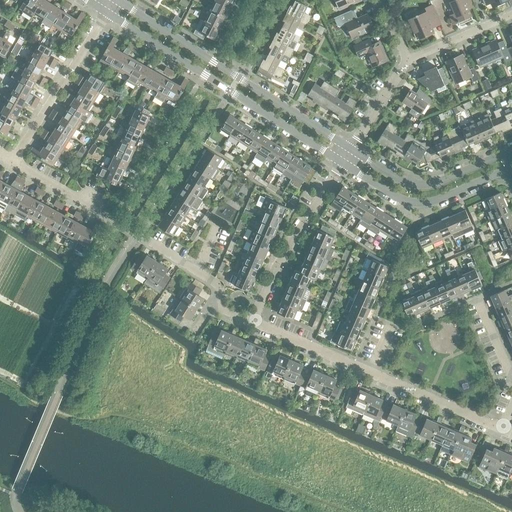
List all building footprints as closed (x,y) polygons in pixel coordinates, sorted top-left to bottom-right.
[(34,14),(42,0),(24,0),(19,8),(23,10),(22,11),(32,18),(34,14)] [(42,0),(34,14),(43,20),(53,5),(45,0),(42,0)] [(210,10),(226,18),(227,17),(228,18),(230,13),(229,13),(232,8),(216,0),(215,0),(212,6),(209,4),(206,9),(210,10)] [(290,5),(286,13),(307,23),(311,15),(304,12),(307,6),(295,0),(292,6),(290,5)] [(335,0),(339,9),(358,0),(335,0)] [(472,3),(470,0),(454,0),(450,2),(455,13),(449,16),(453,24),(471,16),(467,6),(472,3)] [(43,20),(52,25),(62,10),(53,5),(43,20)] [(430,26),(439,22),(432,5),(425,8),(426,12),(409,20),(414,33),(416,32),(420,39),(433,33),(430,26)] [(226,18),(210,10),(206,9),(205,8),(203,11),(207,15),(205,21),(221,29),(223,24),(224,25),(227,20),(226,19),(226,18)] [(52,25),(61,31),(71,16),(62,10),(52,25)] [(352,38),(374,28),(368,14),(355,19),(351,10),(334,18),(337,26),(340,27),(346,24),(352,38)] [(285,22),(282,28),(293,33),(296,28),(303,31),(307,23),(286,13),(282,21),(285,22)] [(176,15),(173,20),(178,23),(181,19),(176,15)] [(71,16),(61,31),(71,37),(80,22),(71,16)] [(205,21),(201,19),(194,33),(201,38),(203,40),(205,35),(215,40),(216,39),(217,39),(219,34),(218,34),(221,29),(205,21)] [(277,32),(273,40),(293,50),(297,42),(291,39),(293,33),(282,28),(279,33),(277,32)] [(5,32),(2,38),(0,42),(0,54),(5,57),(12,44),(7,41),(10,35),(5,32)] [(268,54),(287,64),(290,58),(293,50),(273,40),(269,48),(271,49),(268,54)] [(373,66),(387,60),(379,42),(369,46),(366,40),(354,46),(359,57),(367,53),(373,66)] [(511,60),(511,59),(507,48),(503,40),(497,43),(496,40),(473,50),(480,67),(502,57),(505,64),(511,60)] [(38,42),(32,51),(48,60),(53,50),(38,42)] [(100,60),(109,66),(118,50),(109,45),(100,60)] [(128,56),(131,50),(127,47),(124,53),(118,50),(109,66),(119,71),(128,56)] [(27,61),(43,69),(48,60),(32,51),(27,61)] [(284,69),(287,64),(268,54),(266,60),(263,59),(259,67),(260,67),(257,72),(271,80),(273,74),(280,77),(284,69)] [(473,82),(479,79),(474,67),(468,70),(462,55),(446,62),(456,83),(470,77),(473,82)] [(119,71),(128,77),(137,61),(128,56),(119,71)] [(37,79),(41,81),(43,77),(40,75),(43,69),(27,61),(22,70),(37,79)] [(146,67),(137,61),(128,77),(125,82),(135,87),(138,82),(146,67)] [(444,85),(450,83),(444,69),(438,72),(436,66),(424,72),(417,79),(430,91),(436,89),(437,92),(446,88),(444,85)] [(16,80),(32,88),(37,79),(22,70),(17,67),(11,77),(16,80)] [(146,67),(138,82),(147,87),(156,72),(146,67)] [(147,87),(156,93),(165,77),(156,72),(147,87)] [(90,74),(84,83),(99,93),(105,83),(90,74)] [(164,103),(166,98),(175,83),(165,77),(156,93),(154,97),(164,103)] [(487,79),(480,82),(484,90),(490,87),(487,79)] [(11,89),(27,98),(32,88),(16,80),(11,89)] [(290,92),(294,94),(300,83),(294,80),(292,84),(294,85),(291,91),(290,92)] [(312,100),(319,105),(331,86),(324,81),(320,87),(314,84),(307,95),(313,98),(312,100)] [(79,92),(94,102),(99,93),(84,83),(79,92)] [(184,88),(175,83),(166,98),(175,104),(184,88)] [(333,111),(340,100),(335,96),(339,90),(331,86),(319,105),(326,110),(328,108),(333,111)] [(3,97),(22,107),(27,98),(11,89),(6,98),(3,96),(3,97)] [(429,105),(432,100),(421,90),(418,95),(410,90),(402,102),(412,108),(409,113),(417,118),(420,113),(421,114),(427,104),(429,105)] [(75,97),(69,93),(67,98),(73,101),(88,111),(94,102),(79,92),(75,97)] [(0,97),(4,102),(1,108),(16,117),(22,107),(3,97),(1,96),(0,97)] [(345,103),(340,100),(333,111),(338,114),(337,116),(345,121),(357,102),(349,97),(345,103)] [(67,110),(82,120),(87,123),(93,114),(88,111),(73,101),(67,110)] [(136,103),(129,119),(145,126),(151,112),(142,107),(138,104),(136,103)] [(509,104),(501,108),(510,129),(511,127),(511,110),(511,111),(509,104)] [(0,109),(0,119),(11,126),(16,117),(1,108),(0,109)] [(496,118),(490,120),(496,133),(501,130),(502,132),(510,129),(501,108),(493,111),(496,118)] [(452,109),(444,112),(446,118),(451,115),(455,123),(458,122),(452,109)] [(61,119),(76,129),(82,120),(67,110),(61,119)] [(223,113),(219,122),(223,124),(228,116),(227,115),(226,115),(223,113)] [(229,135),(239,120),(229,114),(228,116),(223,124),(220,129),(229,135)] [(496,133),(490,120),(487,114),(474,120),(483,141),(491,137),(490,135),(496,133)] [(8,132),(11,126),(0,119),(0,132),(14,140),(16,136),(8,132)] [(55,129),(70,138),(76,129),(61,119),(55,129)] [(145,126),(129,119),(124,129),(140,136),(145,126)] [(229,135),(239,141),(248,126),(239,120),(229,135)] [(463,133),(468,145),(474,142),(475,144),(483,141),(474,120),(460,126),(463,133)] [(386,144),(391,148),(398,137),(393,133),(397,127),(389,122),(377,142),(384,146),(386,144)] [(239,141),(248,147),(257,132),(248,126),(239,141)] [(454,128),(446,132),(455,153),(463,149),(462,147),(468,145),(463,133),(457,135),(454,128)] [(50,138),(65,147),(70,138),(55,129),(50,138)] [(120,139),(136,146),(140,136),(124,129),(120,139)] [(248,147),(257,153),(266,138),(257,132),(248,147)] [(435,145),(430,147),(431,157),(433,160),(447,154),(448,156),(455,153),(446,132),(438,135),(433,138),(434,143),(435,145)] [(402,158),(415,139),(407,134),(403,140),(398,137),(391,148),(396,151),(395,153),(402,158)] [(44,147),(59,156),(65,147),(50,138),(44,147)] [(257,153),(266,158),(275,144),(266,138),(257,153)] [(115,148),(131,156),(136,146),(120,139),(115,148)] [(427,163),(433,160),(431,157),(430,147),(430,146),(426,146),(426,143),(422,143),(415,139),(402,158),(410,163),(411,161),(416,164),(415,165),(415,166),(419,169),(428,165),(427,163)] [(266,158),(275,164),(284,149),(275,144),(266,158)] [(59,156),(44,147),(38,156),(53,166),(59,156)] [(111,158),(127,166),(131,156),(115,148),(111,158)] [(207,148),(201,158),(216,168),(222,158),(207,148)] [(282,174),(284,170),(294,155),(284,149),(275,164),(273,168),(282,174)] [(284,170),(293,176),(303,161),(294,155),(284,170)] [(106,168),(122,175),(127,166),(111,158),(106,168)] [(214,180),(220,171),(216,168),(201,158),(195,168),(210,178),(214,180)] [(303,161),(293,176),(303,182),(304,180),(311,168),(312,167),(303,161)] [(106,168),(101,166),(96,176),(126,189),(128,185),(120,181),(122,175),(106,168)] [(189,178),(204,187),(210,178),(195,168),(189,178)] [(311,168),(304,180),(308,183),(315,171),(311,168)] [(229,176),(233,179),(236,174),(232,172),(231,173),(228,171),(226,174),(229,176)] [(262,185),(265,181),(261,178),(261,177),(256,174),(253,179),(262,185)] [(0,208),(4,210),(21,178),(17,176),(11,186),(5,183),(0,193),(0,208)] [(225,180),(222,185),(227,188),(233,179),(229,176),(226,181),(225,180)] [(25,180),(21,178),(4,210),(5,210),(15,215),(17,211),(16,211),(25,194),(20,191),(25,180)] [(208,190),(204,187),(189,178),(183,187),(202,199),(208,190)] [(217,196),(221,198),(227,188),(222,185),(220,188),(219,192),(217,196)] [(343,207),(352,192),(343,186),(333,201),(330,206),(340,212),(343,207)] [(191,206),(191,207),(197,210),(203,200),(202,199),(183,187),(177,197),(191,206)] [(283,192),(280,196),(290,202),(294,196),(288,193),(287,195),(283,192)] [(343,207),(352,213),(361,198),(352,192),(343,207)] [(484,199),(489,209),(505,202),(500,192),(484,199)] [(16,211),(17,211),(26,216),(35,200),(25,194),(16,211)] [(260,209),(282,218),(286,207),(272,201),(273,199),(266,196),(260,209)] [(185,216),(191,207),(191,206),(177,197),(170,207),(185,216)] [(352,213),(361,219),(370,204),(361,198),(352,213)] [(26,216),(36,222),(45,205),(35,200),(26,216)] [(485,211),(489,221),(509,212),(505,202),(489,209),(489,210),(485,211)] [(367,229),(370,224),(379,210),(370,204),(361,219),(358,223),(367,229)] [(36,222),(46,227),(55,210),(45,205),(36,222)] [(164,216),(179,226),(185,216),(170,207),(164,216)] [(261,221),(277,228),(282,218),(260,209),(258,213),(264,215),(261,221)] [(46,227),(57,232),(65,216),(55,210),(46,227)] [(376,235),(379,230),(388,215),(379,210),(370,224),(367,229),(376,235)] [(455,214),(464,234),(474,230),(465,210),(455,214)] [(494,231),(497,229),(511,222),(511,218),(509,212),(489,221),(494,231)] [(452,235),(454,239),(464,234),(455,214),(445,219),(452,235)] [(379,230),(388,236),(398,221),(388,215),(379,230)] [(476,215),(472,217),(476,227),(480,226),(476,215)] [(57,232),(67,238),(76,221),(65,216),(57,232)] [(173,236),(179,226),(164,216),(158,226),(173,236)] [(336,218),(334,221),(332,225),(341,231),(341,230),(344,226),(339,223),(338,223),(336,222),(338,219),(336,218)] [(442,239),(452,235),(445,219),(435,223),(442,239)] [(67,238),(77,243),(86,227),(76,221),(67,238)] [(256,232),(273,239),(277,228),(261,221),(256,232)] [(407,227),(398,221),(388,236),(398,242),(407,227)] [(511,222),(497,229),(502,239),(511,234),(511,222)] [(425,227),(432,244),(442,239),(435,223),(425,227)] [(318,230),(313,241),(329,248),(334,237),(335,233),(328,230),(329,229),(322,226),(320,231),(318,230)] [(96,232),(86,227),(77,243),(74,249),(84,254),(87,249),(96,232)] [(432,244),(425,227),(415,232),(422,248),(432,244)] [(252,242),(268,249),(273,239),(256,232),(252,230),(247,241),(252,242)] [(503,251),(506,250),(506,249),(511,246),(511,234),(502,239),(498,241),(503,251)] [(359,242),(368,248),(370,244),(361,238),(359,242)] [(309,251),(328,260),(329,261),(334,250),(329,248),(313,241),(309,251)] [(247,253),(263,260),(268,249),(252,242),(247,253)] [(304,262),(320,269),(324,271),(328,260),(309,251),(304,262)] [(371,261),(367,270),(384,277),(388,266),(387,265),(388,262),(377,257),(369,252),(366,258),(371,261)] [(243,263),(259,270),(263,260),(247,253),(243,263)] [(146,279),(157,262),(147,255),(143,261),(138,257),(131,269),(136,272),(136,273),(143,277),(141,280),(144,282),(146,279)] [(498,265),(493,255),(489,257),(494,267),(498,265)] [(463,271),(464,274),(471,290),(482,285),(471,261),(467,263),(469,268),(463,271)] [(168,269),(157,262),(146,279),(157,286),(157,285),(162,289),(170,277),(164,274),(168,269)] [(311,277),(311,278),(316,279),(320,269),(304,262),(300,272),(299,272),(311,277)] [(238,274),(254,281),(259,270),(243,263),(238,274)] [(471,290),(464,274),(458,277),(455,269),(450,271),(461,295),(471,290)] [(299,272),(300,272),(295,270),(290,281),(306,288),(311,278),(311,277),(299,272)] [(363,280),(379,287),(384,277),(367,270),(363,280)] [(449,280),(443,283),(450,299),(461,295),(450,271),(446,273),(449,280)] [(254,281),(238,274),(235,273),(234,276),(232,275),(229,283),(250,292),(254,281)] [(430,280),(429,280),(440,304),(450,299),(443,283),(437,286),(432,274),(428,276),(430,280)] [(179,298),(197,309),(203,299),(198,295),(204,285),(195,279),(192,284),(190,283),(187,288),(186,288),(179,298)] [(358,291),(375,298),(379,287),(363,280),(358,291)] [(429,290),(422,292),(430,308),(440,304),(429,280),(425,282),(429,290)] [(306,300),(311,290),(306,288),(290,281),(286,291),(306,300)] [(430,308),(422,292),(421,289),(415,292),(413,287),(409,289),(419,313),(430,308)] [(408,318),(419,313),(409,289),(404,291),(408,299),(401,302),(402,303),(398,304),(401,312),(405,310),(408,318)] [(488,297),(493,308),(511,299),(511,294),(507,296),(504,290),(488,297)] [(297,309),(302,311),(306,300),(286,291),(281,302),(297,309)] [(354,301),(370,308),(375,298),(358,291),(354,301)] [(190,319),(197,309),(179,298),(173,308),(173,309),(170,314),(181,321),(185,316),(190,319)] [(498,318),(511,311),(511,307),(511,305),(511,304),(511,299),(493,308),(498,318)] [(349,312),(366,319),(370,308),(354,301),(349,312)] [(293,319),(297,309),(281,302),(277,312),(293,319)] [(161,310),(155,306),(150,312),(156,316),(161,310)] [(502,329),(511,324),(511,311),(498,318),(502,329)] [(345,322),(361,329),(366,319),(349,312),(345,322)] [(320,319),(316,317),(312,328),(316,329),(320,319)] [(336,331),(356,339),(361,329),(345,322),(344,323),(340,322),(336,331)] [(323,331),(325,326),(321,324),(318,330),(316,335),(322,338),(325,331),(323,331)] [(507,339),(511,336),(511,324),(502,329),(507,339)] [(236,358),(244,340),(235,336),(237,330),(233,328),(231,334),(233,335),(225,354),(236,358)] [(233,335),(231,334),(221,330),(219,336),(213,333),(208,346),(207,346),(208,346),(205,352),(223,359),(225,354),(233,335)] [(352,350),(356,339),(336,331),(334,331),(333,334),(334,334),(331,341),(352,350)] [(253,343),(244,340),(236,358),(234,362),(236,363),(238,359),(247,363),(255,344),(257,345),(259,339),(255,338),(253,343)] [(266,349),(257,345),(255,344),(247,363),(258,368),(258,367),(264,370),(269,357),(264,355),(266,349)] [(283,379),(291,360),(280,355),(278,361),(272,359),(266,371),(268,372),(272,373),(272,374),(273,374),(283,379)] [(295,383),(300,386),(306,373),(300,371),(303,365),(291,360),(283,379),(295,384),(295,383)] [(307,389),(317,393),(325,375),(313,370),(311,375),(306,373),(300,386),(298,392),(300,392),(307,389)] [(325,375),(317,393),(328,398),(334,400),(336,396),(339,397),(342,390),(339,388),(334,385),(336,379),(325,375)] [(363,415),(371,395),(360,390),(358,393),(353,391),(347,403),(346,407),(363,415)] [(379,422),(381,418),(386,406),(381,403),(383,400),(371,395),(363,415),(379,422)] [(398,425),(405,409),(393,404),(392,408),(386,406),(381,418),(386,420),(398,425)] [(414,432),(420,420),(414,418),(416,414),(405,409),(398,425),(395,431),(412,438),(414,432)] [(439,417),(436,423),(438,423),(431,440),(442,444),(449,428),(440,424),(443,418),(439,417)] [(438,423),(436,423),(427,419),(425,422),(420,420),(414,432),(420,435),(431,440),(438,423)] [(460,433),(462,434),(465,428),(461,426),(458,432),(449,428),(442,444),(439,450),(450,455),(451,455),(460,433)] [(471,438),(462,434),(460,433),(451,455),(468,462),(476,444),(470,442),(471,438)] [(506,446),(503,452),(505,453),(496,474),(507,479),(509,473),(511,467),(511,455),(507,453),(510,447),(506,446)] [(479,467),(496,474),(505,453),(503,452),(494,448),(492,451),(487,449),(479,467)]
